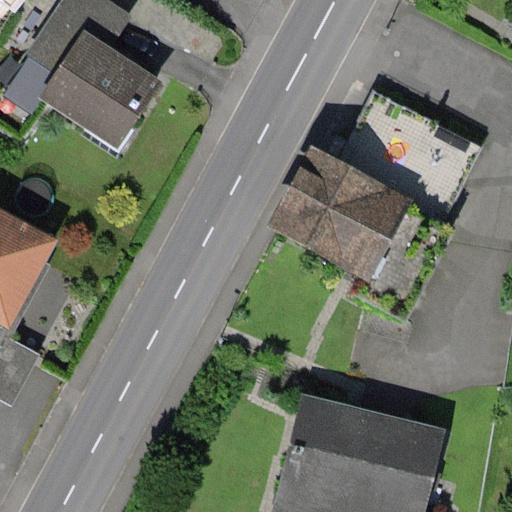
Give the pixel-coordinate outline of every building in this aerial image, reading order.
[(0,0),(0,18),(14,0),(0,0)] [(158,79),(82,27),(36,94),(116,145),(158,79)] [(459,138),(382,99),(353,157),(430,196),(459,138)] [(413,196),(316,146),(274,226),(372,276),(413,196)] [(56,239),(0,207),(0,322),(7,327),(56,239)] [(424,511),(445,431),(306,395),(277,506),(300,511),(424,511)]
